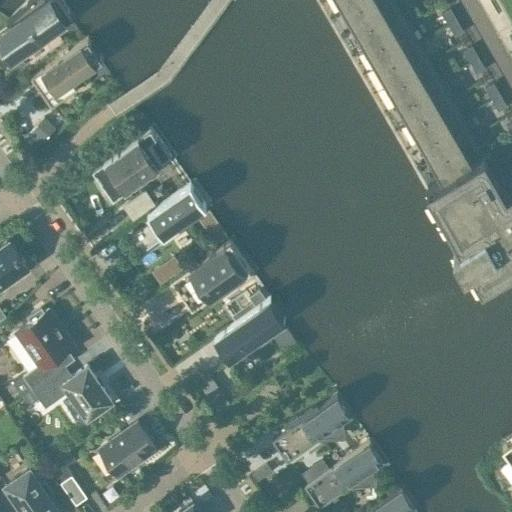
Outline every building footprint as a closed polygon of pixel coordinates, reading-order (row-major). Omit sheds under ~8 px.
[(69,11),(61,0),(28,0),(9,19),(15,28),(0,38),(0,49),(5,57),(17,48),(21,55),(54,31),(52,29),(69,17),(66,13),(69,11)] [(319,0),(482,280),(511,262),(511,185),(506,189),(500,179),(505,176),(504,174),(499,177),(485,153),(490,150),(490,149),(489,148),(484,151),(396,0),(319,0)] [(457,18),(450,7),(441,12),(448,23),(457,18)] [(463,30),(457,18),(448,23),(455,35),(463,30)] [(77,87),(71,79),(102,57),(87,36),(30,76),(51,106),(77,87)] [(478,55),(472,44),(463,49),(470,61),(478,55)] [(485,67),(478,55),(470,61),(476,72),(485,67)] [(500,93),(493,81),(485,86),(491,98),(500,93)] [(507,104),(500,93),(491,98),(498,109),(507,104)] [(172,155),(150,125),(91,166),(113,196),(172,155)] [(148,211),(163,234),(206,204),(190,182),(148,211)] [(154,202),(144,189),(124,203),(134,216),(154,202)] [(208,210),(198,217),(210,233),(221,225),(209,209),(208,210)] [(0,284),(28,265),(21,254),(9,237),(0,243),(0,284)] [(230,239),(171,280),(192,310),(220,289),(224,294),(238,284),(232,276),(247,265),(250,269),(251,268),(230,239)] [(175,255),(152,271),(160,283),(183,267),(175,255)] [(259,288),(249,295),(255,304),(265,297),(259,288)] [(256,346),(269,337),(264,331),(285,317),(270,296),(214,335),(229,356),(252,340),(256,346)] [(28,370),(13,381),(22,393),(23,393),(32,387),(44,378),(45,378),(61,366),(54,356),(67,347),(73,343),(48,307),(43,310),(41,306),(28,315),(30,319),(15,330),(16,331),(38,363),(28,370)] [(61,366),(45,378),(58,397),(69,389),(87,415),(111,397),(87,363),(72,373),(65,364),(61,366)] [(229,401),(213,379),(196,391),(211,413),(229,401)] [(32,387),(23,393),(29,403),(39,396),(32,387)] [(339,423),(350,415),(353,413),(338,392),(335,394),(318,405),(316,403),(284,420),(288,426),(272,438),(287,459),(321,435),(341,433),(339,423)] [(137,420),(99,447),(117,473),(156,446),(137,420)] [(511,434),(502,441),(511,454),(511,434)] [(372,468),(382,461),(385,459),(370,438),(367,440),(304,484),(319,505),(353,481),(373,479),(372,468)] [(267,461),(253,471),(258,479),(272,469),(267,461)] [(5,484),(5,483),(24,511),(61,511),(51,497),(53,493),(46,482),(41,482),(30,466),(29,465),(28,466),(5,482),(5,481),(4,482),(5,484)] [(60,481),(75,503),(87,495),(71,473),(60,481)] [(406,511),(414,507),(417,505),(402,484),(399,486),(361,511),(406,511)] [(201,511),(193,500),(175,511),(201,511)]
